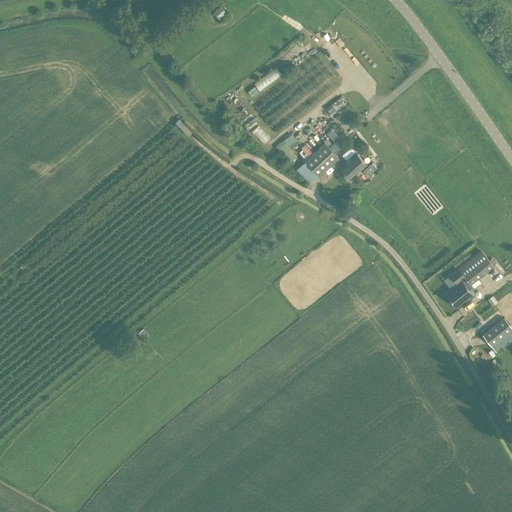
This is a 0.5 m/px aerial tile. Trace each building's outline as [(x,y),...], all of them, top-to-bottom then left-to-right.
[(219,18),(227,12),(223,8),(216,13),(219,18)] [(259,125),(253,130),(264,141),(270,136),(259,125)] [(298,156),(292,147),(299,141),(293,132),(278,143),(290,161),(298,156)] [(324,142),(304,160),(318,177),(339,158),(324,142)] [(355,152),(339,167),(349,179),(366,164),(355,152)] [(373,161),(364,168),(368,174),(378,167),(373,161)] [(491,256),(488,258),(481,249),(457,268),(457,269),(450,274),(456,282),(458,283),(445,293),(455,306),(471,293),(468,289),(472,286),(470,284),(493,266),(490,261),(492,259),(491,256)] [(496,351),(511,337),(511,327),(504,317),(482,334),(496,351)]
